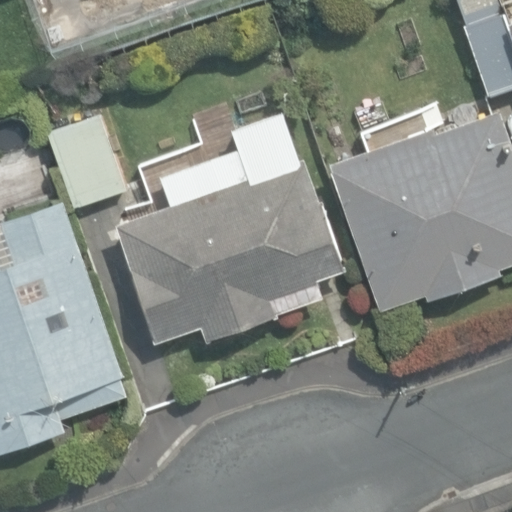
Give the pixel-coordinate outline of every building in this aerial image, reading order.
[(458,0),(465,19),(499,7),(496,0),(458,0)] [(488,91),(511,82),(511,31),(508,21),(505,9),(468,23),(463,25),(488,91)] [(115,221),(155,339),(200,324),(204,337),(277,312),(277,310),(322,295),(316,277),(345,267),(322,197),(318,198),(304,157),(300,158),(283,108),(231,125),(237,144),(158,170),(169,203),(115,221)] [(329,161),(379,306),(425,291),(427,297),(500,271),(498,265),(511,260),(511,143),(500,108),(434,130),(433,125),(329,161)] [(48,130),(74,204),(126,186),(99,112),(48,130)] [(0,448),(64,427),(60,415),(128,393),(63,198),(6,217),(19,258),(12,261),(0,265),(0,263),(0,448)]
